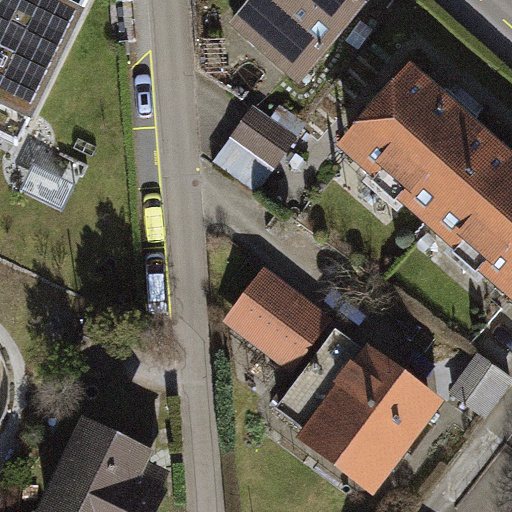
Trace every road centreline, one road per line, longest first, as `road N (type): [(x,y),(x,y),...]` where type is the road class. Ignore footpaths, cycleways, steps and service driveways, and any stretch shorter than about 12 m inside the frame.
road 1 (residential): [(211,511),(172,0)]
road 2 (unknown): [(186,189),(325,279)]
